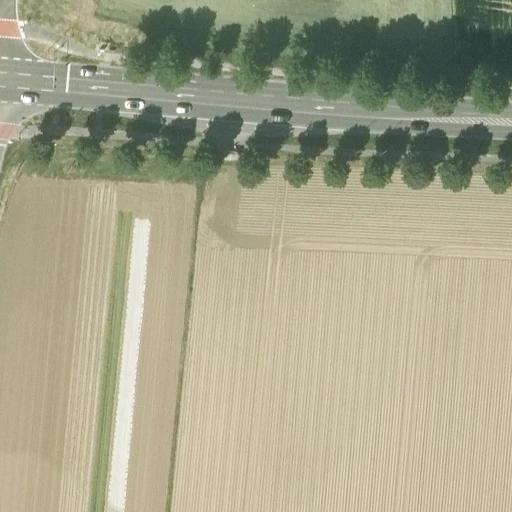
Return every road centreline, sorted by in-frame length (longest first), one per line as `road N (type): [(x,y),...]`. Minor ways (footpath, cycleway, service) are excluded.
road 1 (track): [(511,66),(97,32),(0,0)]
road 2 (secondary): [(0,80),(511,121)]
